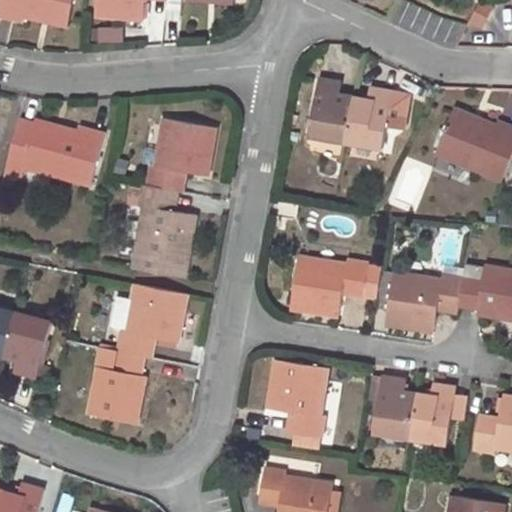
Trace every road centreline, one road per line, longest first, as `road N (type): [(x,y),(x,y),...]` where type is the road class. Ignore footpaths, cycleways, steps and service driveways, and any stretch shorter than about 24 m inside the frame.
road 1 (residential): [(229,332),(274,52)]
road 2 (residential): [(0,64),(39,75),(274,52)]
road 3 (residential): [(489,372),(229,332)]
road 4 (residential): [(289,4),(445,62),(511,64)]
road 5 (residential): [(0,421),(60,449),(174,480)]
road 6 (residential): [(174,480),(212,425),(229,332)]
